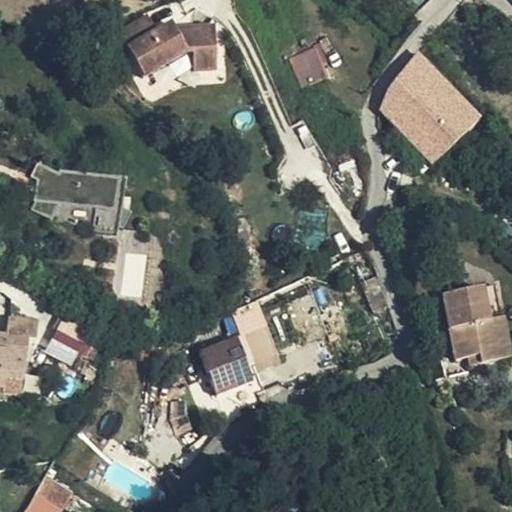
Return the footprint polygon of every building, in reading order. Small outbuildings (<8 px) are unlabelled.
[(214,22),(133,30),(137,66),(194,61),(194,72),(219,70),(214,22)] [(311,58),(288,69),(300,96),(323,85),(311,58)] [(477,125),(416,59),(388,92),(380,115),(392,128),(391,137),(410,169),(414,176),(427,164),(432,169),(477,125)] [(56,179),(36,168),(39,204),(24,217),(43,234),(60,207),(92,210),(90,242),(115,247),(122,186),(56,179)] [(492,323),(486,291),(486,289),(443,299),(457,363),(468,360),(479,358),(481,368),(511,361),(503,321),(492,323)] [(496,289),(486,291),(492,323),(503,321),(496,289)] [(44,352),(75,366),(90,333),(60,319),(44,352)] [(0,382),(24,385),(29,347),(33,347),(36,323),(4,320),(2,336),(0,336),(0,382)] [(269,327),(245,337),(255,366),(279,357),(269,327)] [(255,366),(245,337),(201,353),(218,398),(253,384),(248,368),(255,366)] [(479,358),(468,360),(470,369),(481,368),(479,358)] [(62,511),(73,495),(46,478),(35,496),(60,511),(62,511)] [(60,511),(35,496),(29,507),(25,511),(60,511)]
